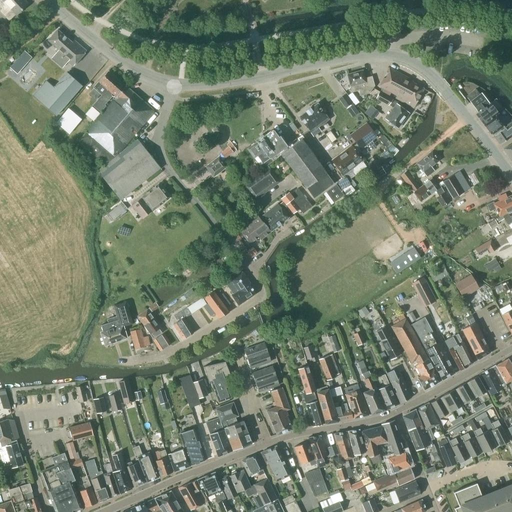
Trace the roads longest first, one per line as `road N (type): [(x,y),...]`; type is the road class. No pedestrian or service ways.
road 1 (residential): [(125,361),(158,357),(261,294),(221,236)]
road 2 (tertiary): [(389,54),(173,84)]
road 3 (tertiary): [(511,176),(428,72),(389,54)]
road 4 (residential): [(221,236),(157,150),(173,84)]
road 5 (residential): [(104,511),(263,445)]
road 6 (residential): [(47,511),(17,417),(79,407)]
road 7 (tertiary): [(173,84),(132,68),(46,0)]
road 8 (residential): [(263,445),(396,413)]
road 9 (residential): [(396,413),(511,349)]
